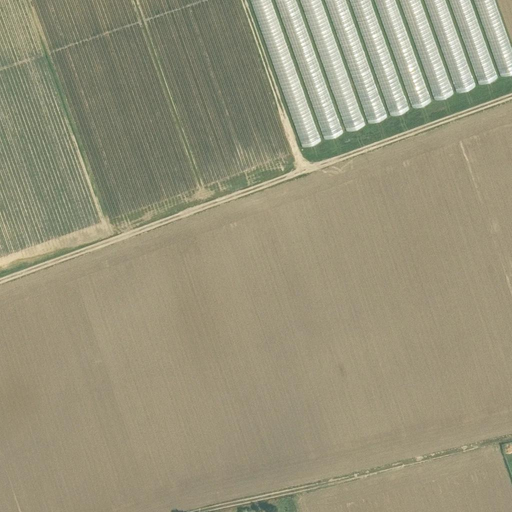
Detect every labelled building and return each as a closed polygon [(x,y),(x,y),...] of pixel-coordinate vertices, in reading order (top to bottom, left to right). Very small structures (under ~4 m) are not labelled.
[(490,41),(499,76),(511,72),(511,48),(509,37),(490,41)] [(481,84),(495,78),(481,42),(466,48),(481,84)] [(446,59),(457,92),(475,86),(467,62),(460,64),(459,60),(455,62),(453,56),(446,59)] [(433,99),(452,95),(444,65),(425,70),(433,99)] [(410,107),(429,103),(421,70),(403,75),(410,107)] [(389,115),(408,110),(400,80),(393,81),(394,85),(382,88),(389,115)] [(359,95),(367,123),(386,117),(380,96),(372,99),(371,92),(359,95)] [(349,104),(348,99),(338,101),(345,130),(364,126),(358,101),(349,104)] [(322,138),(341,134),(334,101),(315,106),(322,138)] [(302,146),(320,141),(310,110),(308,111),(309,114),(304,115),(301,105),(290,109),(302,146)]
